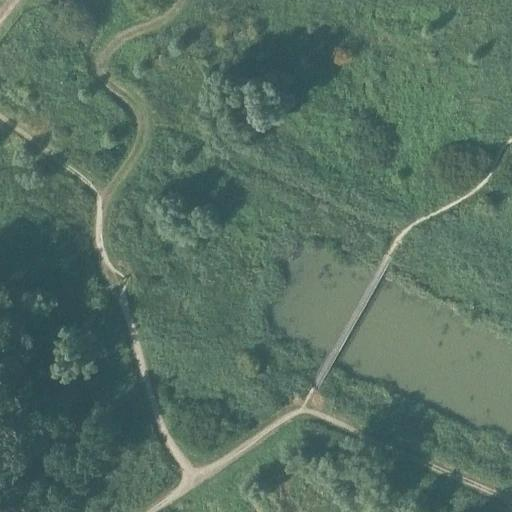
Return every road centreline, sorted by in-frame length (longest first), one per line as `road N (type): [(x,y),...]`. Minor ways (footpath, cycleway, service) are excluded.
road 1 (track): [(194,476),(152,396),(106,265),(99,216),(107,195)]
road 2 (track): [(107,195),(143,137),(141,115),(104,73),(102,59),(165,20),(180,0)]
road 3 (track): [(0,115),(107,195)]
